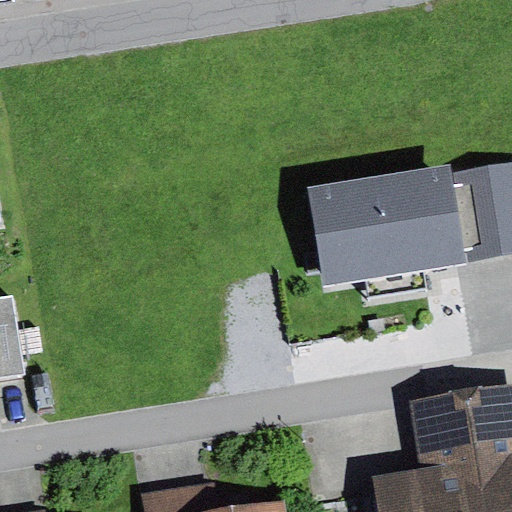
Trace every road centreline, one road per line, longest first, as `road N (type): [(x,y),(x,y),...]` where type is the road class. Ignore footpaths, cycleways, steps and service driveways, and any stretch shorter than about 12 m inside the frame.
road 1 (residential): [(0,451),(511,360)]
road 2 (residential): [(294,0),(0,45)]
